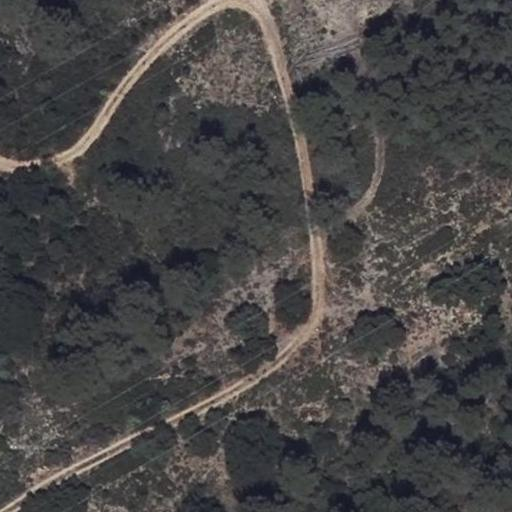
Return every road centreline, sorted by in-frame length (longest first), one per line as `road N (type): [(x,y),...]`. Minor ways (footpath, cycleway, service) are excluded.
road 1 (track): [(257,0),(293,114),(314,225),(314,336),(9,511)]
road 2 (track): [(0,166),(10,172),(50,165),(87,136),(131,76),(237,0)]
road 3 (track): [(308,0),(327,10),(353,44),(375,116),(377,178),(356,208),(314,225)]
